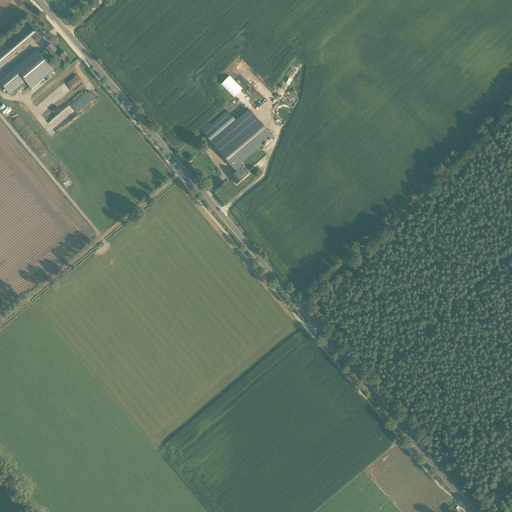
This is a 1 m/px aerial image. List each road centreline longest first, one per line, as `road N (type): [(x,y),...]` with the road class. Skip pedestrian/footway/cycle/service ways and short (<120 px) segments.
road 1 (tertiary): [(474,511),(39,0)]
road 2 (track): [(291,312),(486,133)]
road 3 (track): [(0,322),(178,174)]
road 4 (track): [(369,387),(511,252)]
